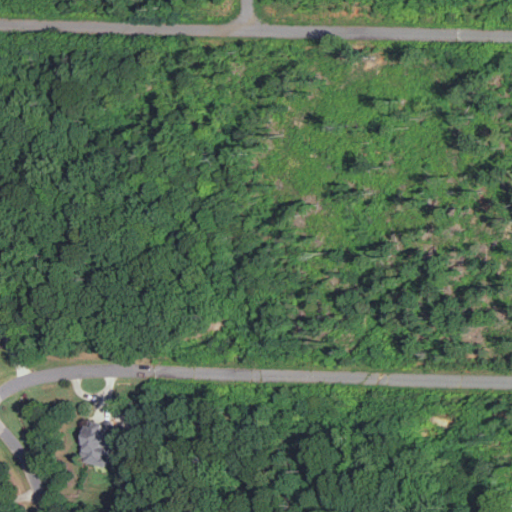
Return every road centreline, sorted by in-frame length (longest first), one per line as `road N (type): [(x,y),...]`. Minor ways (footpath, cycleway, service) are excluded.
road 1 (residential): [(0,391),(48,374),(98,369),(511,380)]
road 2 (residential): [(0,24),(511,37)]
